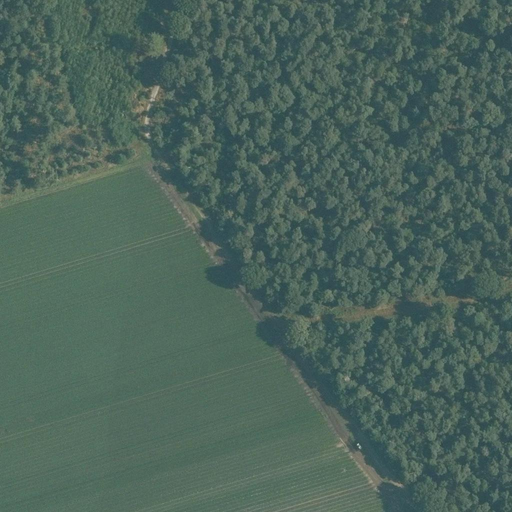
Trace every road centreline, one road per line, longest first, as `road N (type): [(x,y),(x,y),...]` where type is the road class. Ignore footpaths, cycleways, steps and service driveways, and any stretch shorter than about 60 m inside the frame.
road 1 (track): [(0,190),(149,143),(416,511)]
road 2 (track): [(174,0),(147,113),(149,143)]
